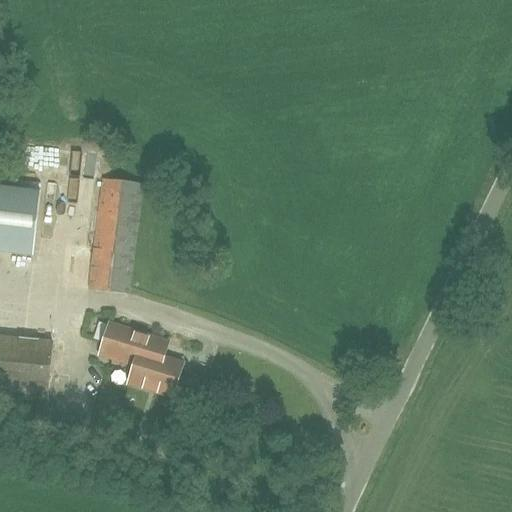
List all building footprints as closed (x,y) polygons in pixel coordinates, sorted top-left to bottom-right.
[(83,179),(84,199),(94,199),(92,178),(83,179)] [(0,186),(0,252),(33,256),(40,192),(0,186)] [(139,199),(99,194),(93,250),(90,274),(129,279),(132,255),(139,199)] [(168,343),(109,324),(99,355),(134,366),(128,384),(172,398),(173,394),(177,392),(179,385),(177,380),(182,364),(163,358),(168,343)] [(0,398),(47,403),(52,341),(0,336),(0,398)]
